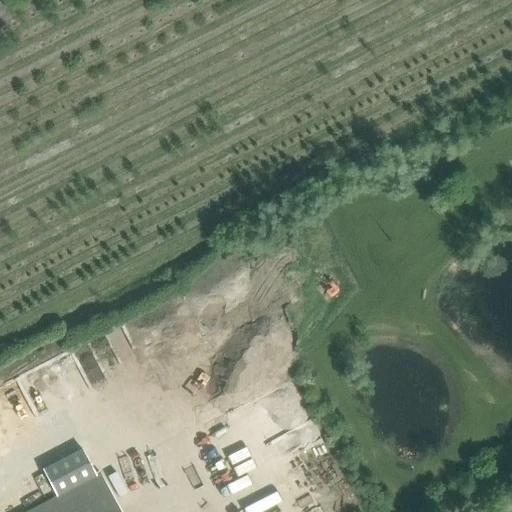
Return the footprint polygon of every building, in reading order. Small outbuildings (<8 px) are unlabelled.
[(272,425),(300,416),(291,389),(263,398),(272,425)] [(215,468),(218,478),(240,471),(237,461),(215,468)] [(331,466),(309,475),(314,487),(336,478),(331,466)] [(121,511),(101,474),(27,511),(121,511)] [(269,475),(229,495),(234,506),(274,485),(269,475)]
